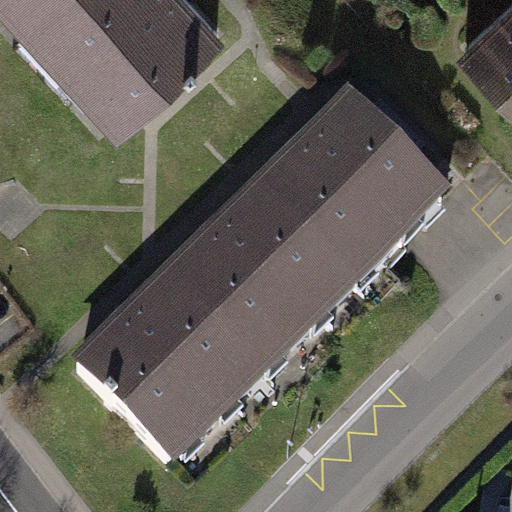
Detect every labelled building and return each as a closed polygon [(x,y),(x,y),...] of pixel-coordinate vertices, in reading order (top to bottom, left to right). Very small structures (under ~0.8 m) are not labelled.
[(10,0),(35,27),(65,0),(10,0)] [(65,0),(35,27),(121,121),(218,33),(187,0),(65,0)] [(511,0),(505,0),(457,48),(511,107),(511,0)] [(448,206),(345,99),(252,189),(355,295),(448,206)] [(355,295),(252,189),(159,278),(262,385),(355,295)] [(262,385),(159,278),(66,367),(169,474),(262,385)]
